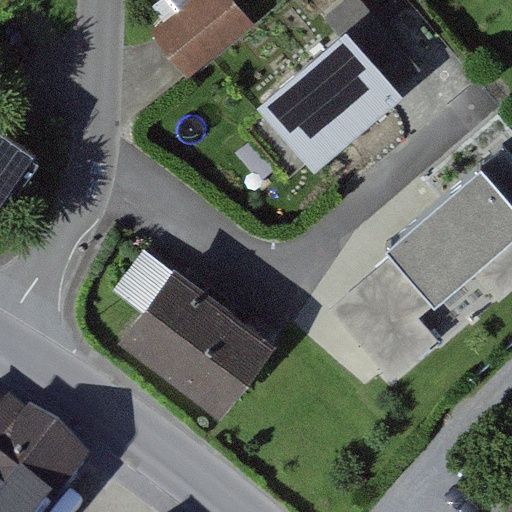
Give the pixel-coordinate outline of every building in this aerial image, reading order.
[(196,0),(149,37),(181,79),(253,24),(234,0),(196,0)] [(349,33),(256,111),(309,174),(402,96),(349,33)] [(0,200),(30,156),(0,135),(0,200)] [(511,152),(507,147),(393,245),(399,252),(336,306),(394,373),(437,337),(419,315),(477,265),(503,296),(511,288),(511,152)] [(125,346),(225,418),(275,348),(175,277),(125,346)] [(0,511),(71,511),(91,487),(0,417),(0,511)]
